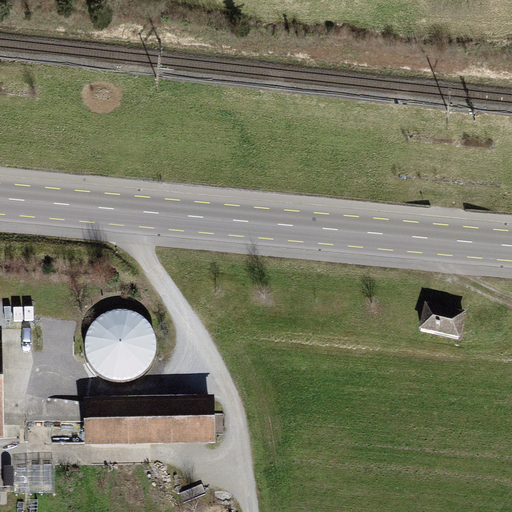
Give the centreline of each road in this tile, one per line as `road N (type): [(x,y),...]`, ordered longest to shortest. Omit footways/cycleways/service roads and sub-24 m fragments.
road 1 (primary): [(511,246),(0,198)]
road 2 (track): [(252,511),(223,382),(116,209)]
road 3 (track): [(0,459),(243,455)]
